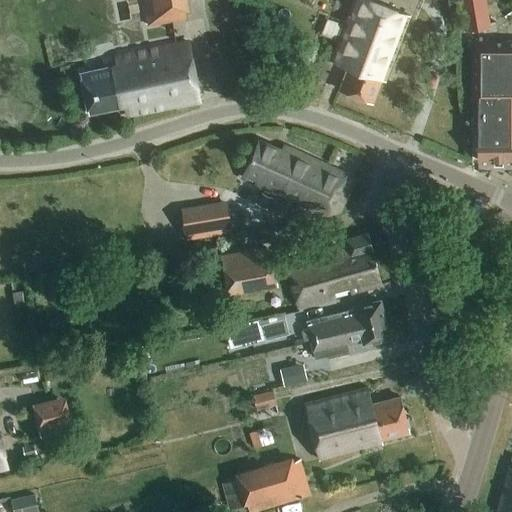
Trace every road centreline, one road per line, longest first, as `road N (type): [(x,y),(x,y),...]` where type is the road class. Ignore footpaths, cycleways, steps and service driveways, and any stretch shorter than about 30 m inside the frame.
road 1 (tertiary): [(511,205),(308,118),(269,111),(208,117),(78,157),(0,163)]
road 2 (tertiary): [(511,341),(462,511)]
